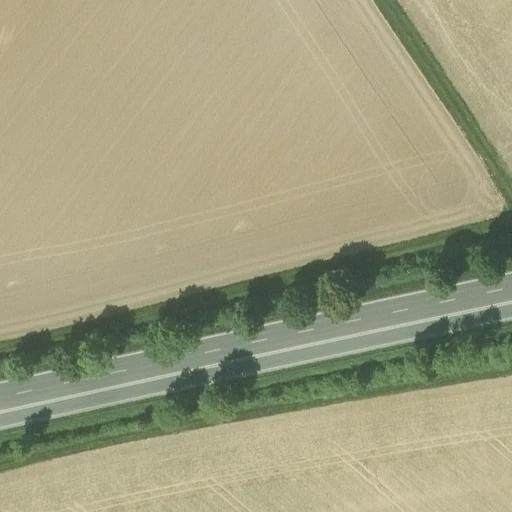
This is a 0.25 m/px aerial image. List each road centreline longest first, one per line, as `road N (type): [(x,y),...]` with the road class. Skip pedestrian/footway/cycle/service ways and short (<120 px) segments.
road 1 (track): [(511,225),(0,347)]
road 2 (primary): [(511,292),(0,403)]
road 3 (track): [(511,369),(0,465)]
road 4 (track): [(387,0),(511,184)]
